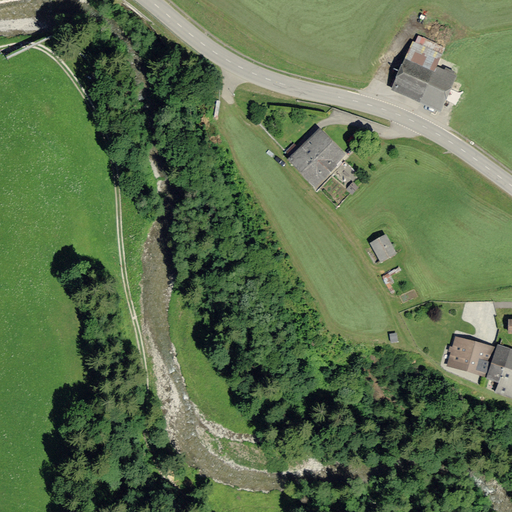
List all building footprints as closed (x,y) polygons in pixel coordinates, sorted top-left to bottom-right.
[(406,60),(393,90),(420,102),(440,110),(455,76),(435,67),(443,48),(419,37),(416,44),(413,43),(406,60)] [(319,128),(288,160),(317,187),(348,155),(319,128)] [(386,235),(371,243),(380,261),(396,253),(386,235)] [(496,350),(456,337),(448,365),(488,377),(496,350)] [(511,349),(498,345),(496,350),(488,377),(500,381),(496,391),(511,396),(511,349)]
